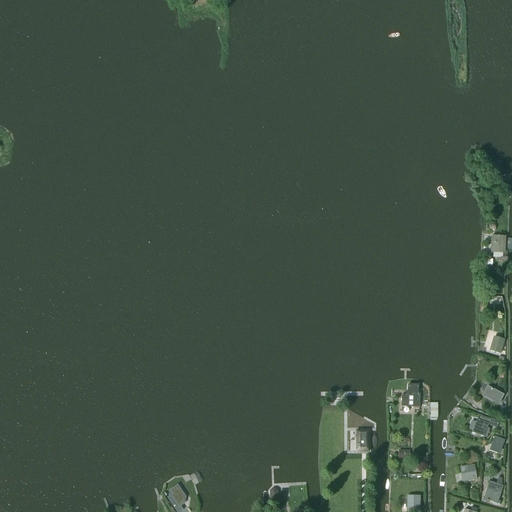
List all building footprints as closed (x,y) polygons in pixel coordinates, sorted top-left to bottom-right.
[(505,253),(506,237),(493,236),(492,252),(505,253)] [(500,354),(505,340),(495,337),(490,351),(500,354)] [(418,394),(419,385),(408,385),(408,391),(406,391),(406,395),(402,395),(401,406),(420,407),(420,394),(418,394)] [(499,404),(504,395),(488,386),(483,395),(499,404)] [(476,419),(472,432),(487,437),(490,429),(488,428),(489,425),(497,427),(498,422),(490,420),(491,419),(481,415),(479,420),(476,419)] [(358,445),(358,447),(360,447),(360,444),(367,444),(368,451),(368,431),(357,431),(357,445),(358,445)] [(500,454),(505,440),(495,436),(489,450),(500,454)] [(399,451),(399,459),(410,459),(410,451),(399,451)] [(463,481),(477,479),(474,465),(468,466),(469,472),(461,474),(463,481)] [(487,490),(484,499),(497,504),(503,486),(500,485),(503,479),(498,477),(496,484),(489,482),(487,490)] [(171,494),(167,497),(176,511),(179,511),(183,510),(180,505),(184,503),(185,497),(177,486),(169,491),(171,494)] [(270,499),(278,498),(278,491),(273,488),(272,488),(269,491),(270,499)] [(417,511),(419,511),(420,496),(407,496),(407,511),(417,511)]
